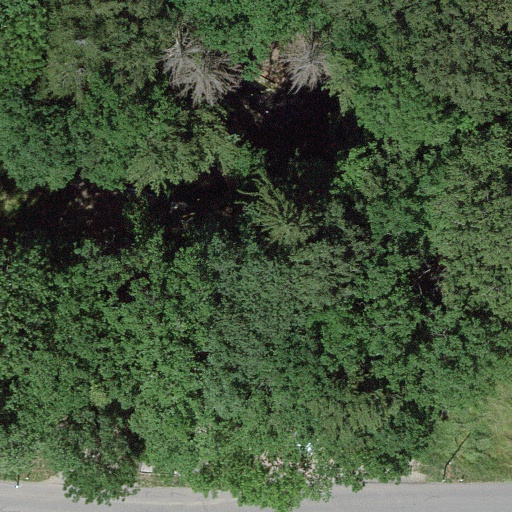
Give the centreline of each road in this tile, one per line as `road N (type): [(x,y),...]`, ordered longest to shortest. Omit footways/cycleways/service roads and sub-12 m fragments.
road 1 (unclassified): [(511,510),(119,511),(0,501)]
road 2 (track): [(123,511),(76,419),(0,386)]
